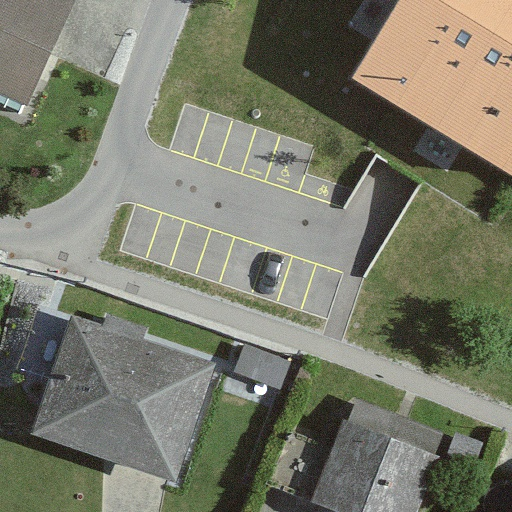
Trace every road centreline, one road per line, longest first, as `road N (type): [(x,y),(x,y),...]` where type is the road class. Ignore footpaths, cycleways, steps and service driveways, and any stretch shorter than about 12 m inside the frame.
road 1 (residential): [(73,255),(511,424)]
road 2 (residential): [(173,0),(73,255)]
